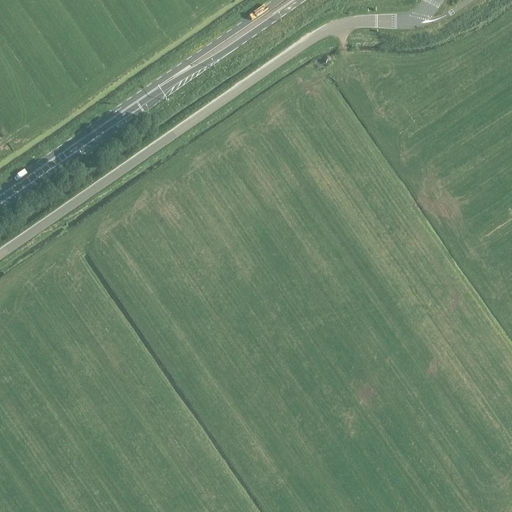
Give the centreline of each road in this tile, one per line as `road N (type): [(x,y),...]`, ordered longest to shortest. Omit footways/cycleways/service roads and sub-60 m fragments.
road 1 (unclassified): [(0,255),(317,36)]
road 2 (primary): [(0,199),(173,82)]
road 3 (primary): [(173,82),(301,0)]
road 4 (primary): [(279,0),(189,62),(173,82)]
road 5 (unclassified): [(317,36),(350,23),(413,21),(432,0)]
